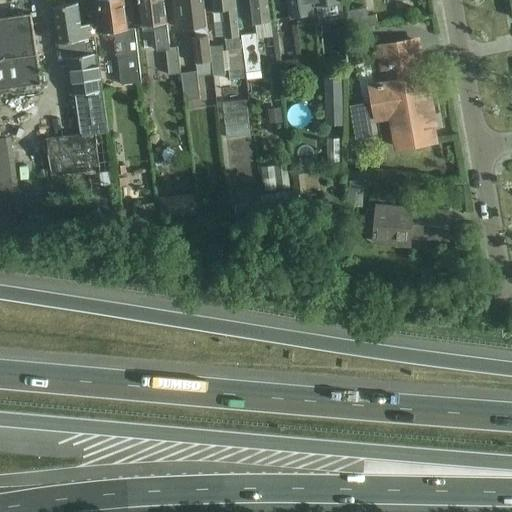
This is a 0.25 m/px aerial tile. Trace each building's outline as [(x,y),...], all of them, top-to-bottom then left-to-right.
[(128,29),(124,0),(101,0),(100,0),(105,38),(116,37),(119,57),(120,56),(124,84),(144,81),(137,28),(128,29)] [(159,51),(167,50),(172,49),(164,0),(140,0),(145,31),(156,30),(159,51)] [(212,47),(205,0),(181,0),(185,30),(196,29),(197,38),(194,38),(198,63),(214,61),(212,47)] [(242,40),(236,0),(212,0),(214,12),(224,11),(231,70),(246,69),(243,40),(242,40)] [(252,0),(255,24),(273,21),(269,0),(252,0)] [(290,0),(293,17),(313,14),(312,2),(317,1),(317,4),(342,0),(290,0)] [(59,8),(54,9),(60,44),(69,43),(82,137),(36,143),(42,183),(102,175),(103,188),(116,186),(108,133),(110,133),(99,54),(98,54),(94,25),(82,27),(79,4),(67,6),(65,5),(60,6),(59,8)] [(367,8),(350,11),(350,30),(378,25),(376,15),(369,17),(367,8)] [(0,92),(43,85),(32,14),(0,19),(0,92)] [(257,33),(243,36),(249,74),(263,71),(257,33)] [(426,92),(419,57),(416,41),(381,47),(385,68),(401,65),(404,82),(386,86),(385,84),(380,85),(380,87),(373,88),(378,118),(393,115),(399,148),(434,142),(432,126),(434,125),(428,91),(426,92)] [(225,46),(212,47),(214,61),(216,76),(228,74),(225,46)] [(183,73),(179,48),(172,49),(167,50),(171,75),(183,73)] [(199,71),(183,73),(186,101),(202,99),(199,71)] [(343,96),(327,96),(327,126),(343,126),(343,96)] [(285,121),(283,107),(271,109),(273,123),(285,121)] [(221,112),(222,149),(246,148),(245,112),(221,112)] [(0,189),(10,189),(9,150),(0,150),(0,189)] [(257,159),(256,151),(232,154),(233,162),(257,159)] [(225,167),(229,203),(249,200),(245,165),(225,167)] [(448,239),(449,226),(450,212),(425,211),(426,206),(409,205),(409,210),(378,208),(377,231),(374,231),(374,237),(376,237),(376,243),(409,245),(410,237),(448,239)]
